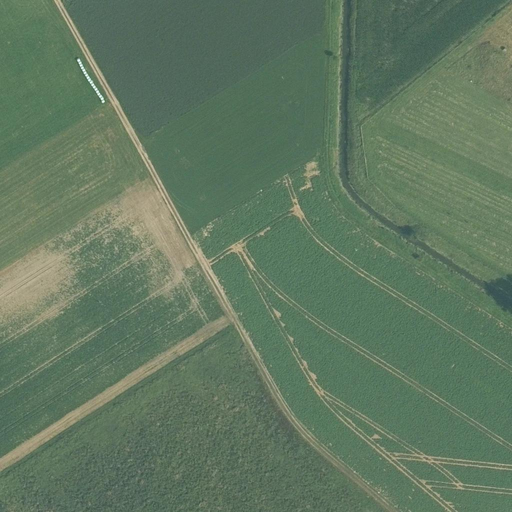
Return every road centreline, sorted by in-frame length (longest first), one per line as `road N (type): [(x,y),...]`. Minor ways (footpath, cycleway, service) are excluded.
road 1 (track): [(395,511),(298,427),(61,0)]
road 2 (track): [(338,0),(340,197),(360,228),(511,326)]
